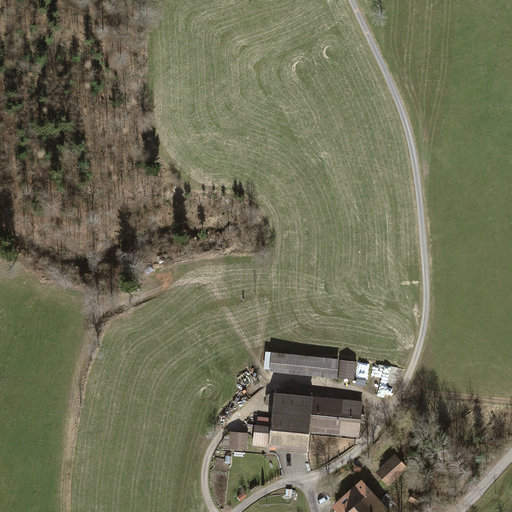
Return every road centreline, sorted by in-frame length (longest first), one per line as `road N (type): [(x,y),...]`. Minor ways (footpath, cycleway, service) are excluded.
road 1 (track): [(348,0),(408,130),(421,219),(421,335),(397,398),(358,449),(236,511)]
road 2 (track): [(66,511),(84,361),(106,314),(151,289),(204,281),(227,306),(269,387)]
road 3 (track): [(385,417),(356,392),(273,384),(212,447),(205,484),(214,511)]
